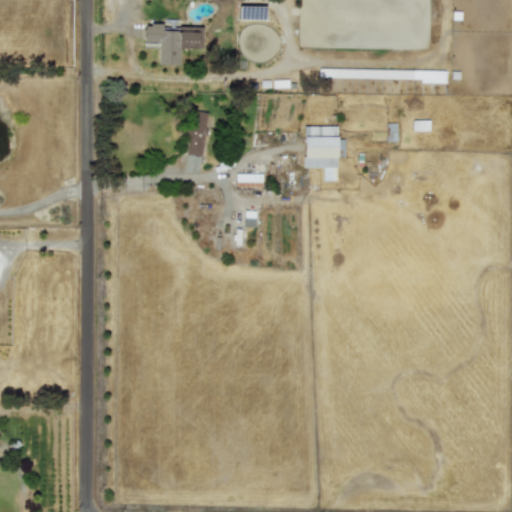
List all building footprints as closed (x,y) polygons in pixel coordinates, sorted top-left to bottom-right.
[(263,18),(263,8),(254,8),(254,7),(237,7),(237,18),(263,18)] [(156,42),(156,64),(177,64),(177,48),(200,49),(200,27),(159,26),(160,24),(142,24),(142,41),(156,42)] [(442,71),(334,69),(334,77),(442,80),(442,71)] [(203,111),(186,110),(183,172),(200,173),(203,111)] [(427,120),(410,120),(411,130),(427,130),(427,120)] [(384,141),(395,141),(395,122),(384,123),(384,141)] [(334,125),(301,125),(301,167),(321,167),(321,180),(334,180),(334,156),(343,157),(343,138),(334,138),(334,125)] [(260,173),(234,173),(234,186),(260,187),(260,173)]
